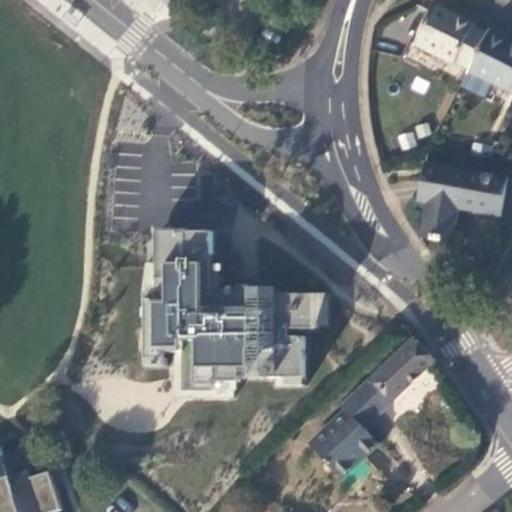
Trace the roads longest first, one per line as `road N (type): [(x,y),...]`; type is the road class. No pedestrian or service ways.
road 1 (secondary): [(511,428),(370,209),(346,148)]
road 2 (unclassified): [(170,70),(229,122),(299,145),(346,148)]
road 3 (unclassified): [(341,103),(223,88),(170,70)]
